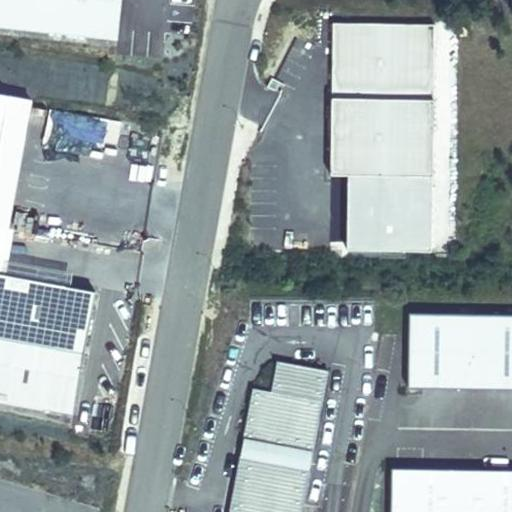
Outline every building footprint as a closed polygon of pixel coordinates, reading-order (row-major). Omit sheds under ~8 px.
[(0,0),(0,31),(115,45),(120,0),(0,0)] [(434,183),(436,32),(336,31),(334,182),(434,183)] [(135,204),(136,179),(125,178),(123,204),(135,204)] [(31,270),(29,282),(72,289),(74,275),(45,271),(53,217),(18,212),(10,266),(31,270)] [(0,410),(69,424),(93,303),(0,285),(0,410)] [(511,319),(411,318),(411,396),(511,398),(511,319)] [(326,372),(276,362),(270,393),(252,390),(243,440),(250,441),(247,458),(239,457),(228,511),(300,511),(308,470),(300,469),(304,452),(311,453),(326,372)] [(511,511),(511,463),(396,462),(394,511),(511,511)]
